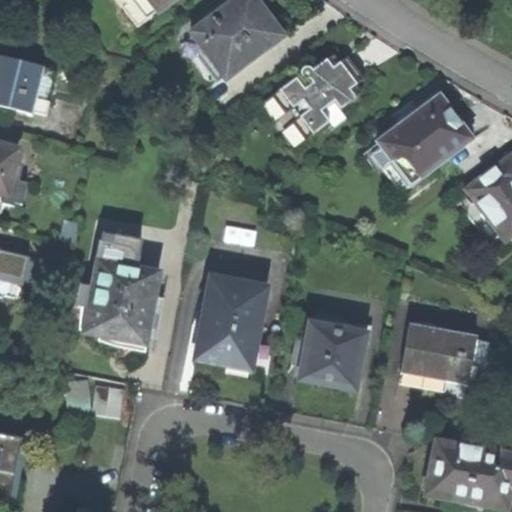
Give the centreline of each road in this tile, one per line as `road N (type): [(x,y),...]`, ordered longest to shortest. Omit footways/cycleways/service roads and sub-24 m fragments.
road 1 (residential): [(138,511),(151,438),(176,419),(342,448),(372,474),(374,511)]
road 2 (residential): [(367,0),(511,87)]
